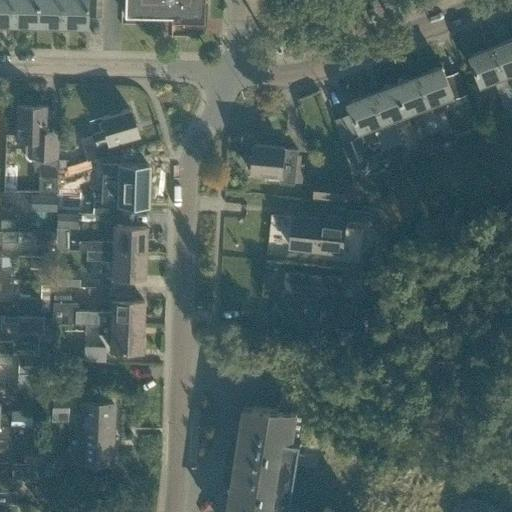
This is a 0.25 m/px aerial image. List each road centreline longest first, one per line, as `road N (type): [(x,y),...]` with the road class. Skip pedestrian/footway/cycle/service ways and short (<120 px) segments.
road 1 (unclassified): [(175,511),(188,172),(233,73)]
road 2 (residential): [(233,73),(299,74),(494,0)]
road 3 (residential): [(233,73),(0,66)]
